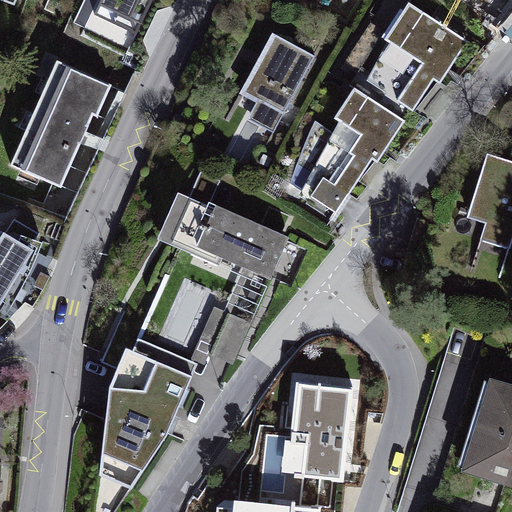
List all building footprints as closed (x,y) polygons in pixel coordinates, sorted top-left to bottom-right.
[(160,0),(82,0),(76,13),(138,44),(160,0)] [(471,50),(411,7),(385,42),(428,68),(404,109),(418,115),(438,85),(446,90),(471,50)] [(320,66),(273,40),(235,107),(282,134),(320,66)] [(119,89),(57,65),(15,170),(76,194),(119,89)] [(407,128),(362,93),(341,123),(357,133),(314,195),(342,217),(376,164),(384,169),(407,128)] [(511,164),(487,158),(470,222),(488,227),(483,245),(511,252),(511,164)] [(193,199),(180,194),(158,243),(222,271),(224,263),(273,284),(293,239),(216,206),(225,187),(203,177),(193,199)] [(0,315),(37,252),(0,230),(0,315)] [(254,330),(217,314),(201,354),(238,370),(254,330)] [(187,382),(127,361),(111,397),(95,511),(114,511),(165,439),(187,382)] [(511,384),(487,377),(460,472),(511,486),(511,384)] [(351,391),(299,386),(293,442),(307,444),(303,475),(341,479),(351,391)]
